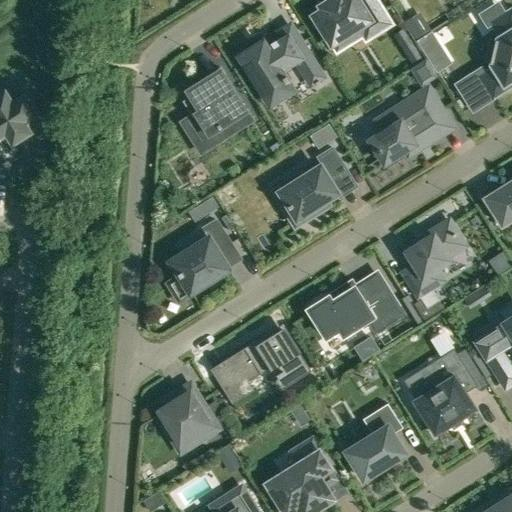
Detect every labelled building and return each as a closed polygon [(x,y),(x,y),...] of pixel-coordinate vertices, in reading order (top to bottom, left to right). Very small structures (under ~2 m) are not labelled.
[(370,20),(378,31),(391,23),(375,0),(367,0),(362,4),(359,0),(331,0),(329,2),(328,0),(327,1),(328,2),(321,5),(324,9),(314,15),(332,43),(333,43),(338,50),(356,38),(358,30),(357,28),(370,20)] [(483,80),(494,97),(511,85),(511,9),(493,22),(501,36),(498,38),(498,40),(490,39),(485,60),(493,62),(492,64),(494,68),(485,73),(482,69),(458,84),(462,91),(473,83),(475,86),(483,80)] [(406,21),(416,38),(431,29),(421,12),(406,21)] [(417,41),(423,50),(437,41),(432,32),(417,41)] [(273,45),(267,48),(263,42),(241,56),(271,103),(293,89),(288,81),(290,80),(287,75),(285,76),(282,70),(296,61),(306,76),(319,68),(302,41),(290,49),(283,38),(278,41),(277,39),(271,43),(273,45)] [(415,70),(423,82),(433,75),(425,64),(415,70)] [(188,90),(191,95),(183,100),(192,115),(182,121),(196,143),(222,127),(227,136),(253,119),(221,69),(188,90)] [(400,121),(384,131),(371,140),(385,162),(406,149),(409,155),(419,148),(419,149),(420,148),(420,147),(427,143),(427,144),(428,143),(442,134),(432,118),(443,110),(429,88),(393,110),(400,121)] [(13,143),(31,132),(29,128),(41,121),(25,96),(13,103),(6,92),(0,95),(0,136),(6,132),(13,143)] [(329,124),(311,135),(318,147),(336,136),(329,124)] [(278,141),(270,147),(272,151),(281,145),(278,141)] [(338,193),(330,180),(347,170),(333,148),(319,157),(323,164),(303,177),(300,173),(283,183),(294,201),(284,207),(296,226),(329,205),(326,200),(338,193)] [(511,181),(489,196),(486,198),(503,225),(511,218),(511,181)] [(199,204),(207,216),(220,208),(213,196),(199,204)] [(218,251),(231,243),(217,220),(202,229),(208,238),(172,261),(191,292),(208,281),(209,282),(221,275),(220,274),(229,268),(218,251)] [(449,221),(422,238),(424,241),(408,251),(417,265),(405,272),(419,294),(431,286),(424,275),(449,259),(447,255),(464,245),(449,221)] [(402,313),(386,287),(367,299),(364,301),(355,287),(339,297),(339,298),(332,302),(329,297),(309,309),(327,336),(340,328),(344,334),(368,319),(375,330),(402,313)] [(421,322),(412,307),(408,309),(418,324),(421,322)] [(496,371),(496,372),(508,364),(500,350),(511,342),(511,319),(477,341),(482,349),(496,371)] [(309,368),(307,364),(294,344),(289,347),(277,329),(245,349),(248,353),(228,365),(226,361),(213,369),(233,401),(252,389),(246,380),(274,363),(280,371),(278,373),(285,384),(309,368)] [(482,349),(472,356),(486,377),(496,371),(482,349)] [(436,434),(450,424),(476,408),(466,391),(475,385),(458,358),(447,365),(454,375),(441,383),(436,375),(431,374),(424,378),(423,383),(428,391),(414,400),(436,434)] [(179,399),(168,406),(161,411),(168,423),(164,426),(181,451),(219,427),(191,383),(176,393),(179,399)] [(291,408),(299,421),(308,415),(311,421),(311,420),(300,403),(291,408)] [(362,442),(348,451),(365,478),(379,469),(380,471),(382,470),(381,469),(383,467),(387,464),(390,464),(392,463),(391,462),(405,453),(393,434),(403,427),(388,403),(363,419),(373,433),(371,434),(372,436),(364,441),(363,440),(361,441),(362,442)] [(302,511),(311,511),(333,498),(328,491),(325,486),(335,479),(336,479),(312,440),(294,452),(301,463),(268,483),(286,511),(288,511),(299,506),(302,511)] [(239,462),(229,446),(218,453),(228,469),(239,462)] [(257,511),(241,487),(213,506),(217,511),(257,511)] [(511,511),(511,491),(503,497),(505,501),(486,511),(511,511)] [(158,492),(144,501),(151,511),(165,503),(158,492)]
